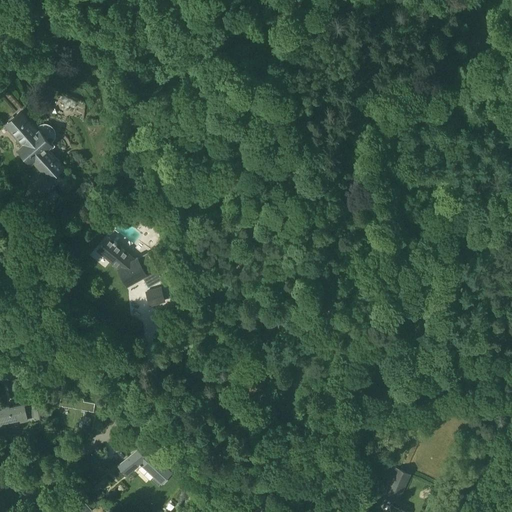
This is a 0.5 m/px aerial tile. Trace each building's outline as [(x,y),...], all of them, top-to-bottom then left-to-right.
[(60,103),(74,108),(77,100),(63,95),(60,103)] [(38,130),(21,110),(5,125),(22,144),(18,149),(31,164),(33,162),(49,180),(64,167),(50,151),(54,147),(52,145),(53,145),(39,130),(38,130)] [(51,194),(43,200),(47,205),(59,195),(57,193),(55,190),(51,194)] [(109,236),(98,249),(118,267),(128,284),(143,276),(148,287),(162,279),(147,252),(138,257),(138,256),(135,258),(109,236)] [(147,290),(145,290),(150,305),(166,301),(161,286),(147,290)] [(82,406),(93,409),(95,399),(84,397),(84,396),(84,395),(83,394),(82,394),(81,394),(80,394),(79,395),(79,396),(61,393),(59,402),(70,404),(69,410),(68,410),(68,409),(65,409),(65,410),(64,410),(64,422),(74,423),(82,424),(85,408),(82,408),(82,406)] [(108,408),(114,409),(116,399),(110,398),(108,408)] [(28,418),(28,417),(34,416),(34,418),(45,416),(42,402),(31,404),(31,405),(26,407),(25,402),(10,405),(10,404),(1,406),(1,407),(0,407),(0,425),(6,424),(6,421),(20,418),(21,420),(28,418)] [(145,442),(118,464),(126,475),(140,464),(140,465),(141,464),(155,477),(153,479),(159,484),(161,482),(162,483),(163,482),(164,483),(168,478),(167,478),(173,471),(165,464),(168,462),(161,455),(159,458),(153,453),(154,452),(145,442)] [(16,446),(12,454),(20,458),(24,449),(16,446)] [(395,466),(382,493),(399,501),(411,473),(395,466)] [(104,478),(99,482),(102,486),(107,481),(104,478)] [(79,496),(58,511),(88,511),(91,510),(79,496)]
